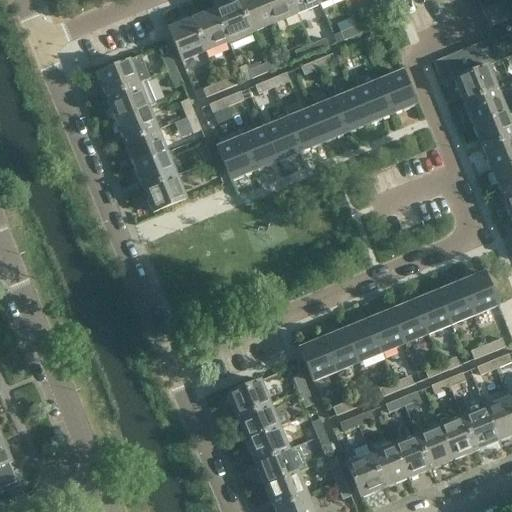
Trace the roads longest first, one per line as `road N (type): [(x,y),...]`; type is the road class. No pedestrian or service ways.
road 1 (residential): [(170,363),(481,237),(455,174),(382,205)]
road 2 (residential): [(170,363),(41,42)]
road 3 (residential): [(92,491),(94,470),(9,258)]
road 4 (residential): [(232,511),(170,363)]
